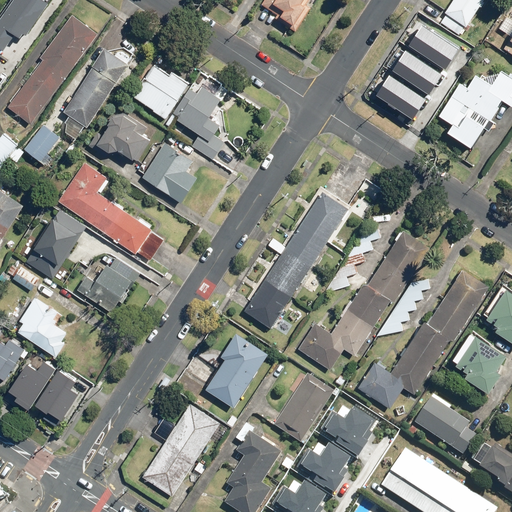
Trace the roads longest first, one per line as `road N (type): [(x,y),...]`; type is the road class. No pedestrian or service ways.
road 1 (tertiary): [(111,422),(317,104)]
road 2 (residential): [(317,104),(511,231)]
road 3 (residential): [(156,0),(317,104)]
road 4 (tertiary): [(317,104),(386,0)]
